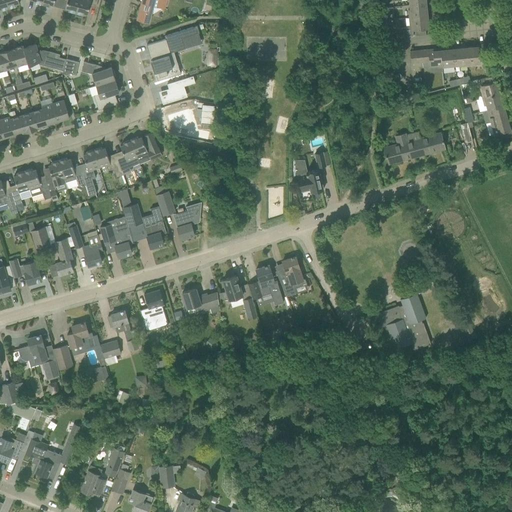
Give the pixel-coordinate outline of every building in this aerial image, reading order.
[(1,11),(9,8),(6,0),(0,0),(0,9),(1,9),(1,11)] [(6,0),(9,8),(17,6),(16,4),(19,3),(18,0),(6,0)] [(67,0),(65,9),(68,9),(68,11),(76,13),(79,0),(67,0)] [(79,0),(76,13),(84,15),(84,13),(87,14),(90,3),(97,5),(97,0),(79,0)] [(141,0),(137,20),(149,23),(151,15),(162,8),(164,9),(166,0),(141,0)] [(409,18),(427,16),(426,4),(409,5),(409,9),(408,9),(409,18)] [(396,29),(397,38),(413,36),(412,30),(429,29),(427,16),(409,18),(409,26),(411,25),(411,30),(406,31),(406,28),(396,29)] [(165,39),(146,45),(151,61),(152,61),(152,63),(151,63),(154,74),(155,73),(158,81),(181,74),(174,52),(186,48),(183,38),(198,33),(199,33),(197,26),(164,36),(165,39)] [(35,44),(23,48),(28,64),(29,65),(39,62),(39,64),(48,66),(63,71),(66,59),(59,57),(60,54),(43,50),(38,52),(35,44)] [(466,48),(467,66),(475,65),(475,63),(480,62),(480,56),(485,56),(484,44),(477,45),(477,46),(466,48)] [(12,49),(18,67),(28,64),(23,48),(23,46),(12,49)] [(208,48),(208,65),(218,66),(218,48),(208,48)] [(429,66),(430,66),(441,65),(440,48),(421,50),(422,56),(422,62),(428,62),(429,66)] [(441,67),(449,66),(454,65),(453,49),(449,49),(448,48),(440,48),(441,65),(441,67)] [(467,66),(466,48),(453,49),(454,65),(459,65),(459,67),(467,66)] [(1,53),(7,70),(18,67),(12,49),(1,53)] [(207,66),(207,55),(198,55),(198,66),(207,66)] [(76,75),(76,72),(79,62),(66,59),(63,71),(76,75)] [(83,62),(81,71),(92,74),(96,86),(115,80),(111,67),(100,71),(99,66),(83,62)] [(487,77),(477,80),(478,83),(478,86),(480,85),(481,89),(480,90),(482,98),(500,93),(497,82),(499,82),(497,75),(487,77)] [(169,90),(161,93),(165,104),(177,100),(177,99),(183,97),(180,88),(184,86),(195,83),(193,76),(167,84),(168,89),(169,90)] [(119,92),(115,80),(96,86),(89,88),(91,96),(94,95),(95,101),(98,110),(116,105),(113,94),(119,92)] [(503,105),(500,93),(482,98),(484,105),(486,105),(487,109),(503,105)] [(471,94),(464,95),(466,102),(473,100),(471,94)] [(53,104),(58,121),(69,117),(64,100),(53,104)] [(47,124),(58,121),(53,104),(42,107),(48,126),(47,124)] [(214,106),(202,104),(200,122),(212,123),(214,106)] [(403,111),(402,104),(394,106),(395,113),(403,111)] [(487,109),(490,122),(509,117),(506,109),(505,110),(503,105),(487,109)] [(31,112),(37,130),(48,126),(42,107),(41,107),(42,109),(31,112)] [(189,108),(166,116),(169,124),(173,122),(174,126),(175,128),(187,131),(186,137),(208,141),(210,132),(196,129),(189,108)] [(37,130),(31,112),(21,116),(26,133),(37,130)] [(471,114),(465,115),(467,123),(468,123),(473,122),(471,114)] [(9,117),(15,136),(26,133),(21,116),(10,119),(9,117)] [(0,119),(0,126),(3,138),(14,134),(15,136),(9,117),(0,119)] [(511,125),(509,117),(490,122),(493,133),(492,134),(494,141),(505,138),(504,132),(510,130),(509,126),(511,125)] [(472,141),(469,128),(467,123),(460,124),(465,143),(472,141)] [(445,148),(443,139),(441,133),(420,139),(418,132),(405,136),(405,133),(395,136),(397,144),(393,146),(384,148),(388,164),(445,148)] [(138,137),(130,140),(140,163),(150,159),(148,153),(158,149),(151,133),(144,136),(145,138),(142,139),(141,137),(138,138),(138,137)] [(121,170),(123,175),(131,172),(129,168),(140,163),(130,140),(123,143),(123,145),(120,146),(125,157),(117,160),(121,170)] [(121,170),(117,160),(116,157),(109,159),(105,148),(102,149),(101,147),(94,150),(99,168),(106,166),(108,171),(113,169),(116,177),(123,175),(121,170)] [(88,170),(81,172),(85,183),(93,181),(92,179),(95,178),(93,170),(99,168),(94,150),(86,152),(86,154),(83,155),(86,164),(88,170)] [(322,152),(314,154),(318,167),(330,164),(327,151),(322,152)] [(81,172),(75,174),(70,159),(67,160),(66,158),(59,160),(66,182),(76,179),(78,186),(85,183),(81,172)] [(66,182),(59,160),(51,163),(52,165),(48,165),(52,178),(48,179),(50,185),(54,184),(55,186),(66,182)] [(293,165),(293,176),(298,175),(298,176),(302,192),(310,190),(311,192),(323,190),(319,170),(306,173),(304,163),(293,165)] [(32,169),(24,171),(30,190),(32,197),(43,193),(43,196),(45,200),(51,198),(50,194),(49,189),(48,188),(47,184),(45,179),(39,181),(36,169),(32,170),(32,169)] [(11,190),(15,205),(16,205),(22,203),(19,193),(30,190),(24,171),(16,173),(17,175),(14,176),(17,188),(11,190)] [(0,205),(8,203),(9,207),(15,205),(11,190),(4,192),(1,180),(0,180),(0,205)] [(49,189),(50,194),(51,198),(53,202),(59,200),(55,186),(48,188),(49,189)] [(95,187),(87,190),(89,195),(95,193),(96,193),(95,187)] [(126,188),(117,191),(119,199),(129,196),(126,188)] [(167,191),(156,195),(163,216),(174,212),(167,191)] [(187,211),(173,214),(175,218),(177,227),(178,230),(180,239),(194,235),(191,226),(191,224),(199,222),(201,202),(186,207),(187,211)] [(22,203),(16,205),(18,211),(25,209),(23,203),(22,203)] [(130,227),(143,223),(139,209),(137,203),(124,207),(126,213),(130,227)] [(87,207),(80,209),(83,220),(91,218),(87,207)] [(99,214),(92,216),(95,225),(102,223),(99,214)] [(143,224),(147,236),(147,239),(150,248),(164,244),(161,235),(166,233),(162,218),(143,224)] [(26,223),(19,225),(22,233),(28,231),(26,223)] [(133,240),(127,223),(112,228),(111,224),(99,227),(104,244),(113,241),(114,246),(115,248),(118,258),(132,254),(128,242),(133,240)] [(73,226),(68,228),(75,248),(84,245),(76,225),(76,224),(72,225),(73,226)] [(35,230),(31,231),(32,232),(36,247),(49,244),(44,227),(35,230)] [(82,247),(85,255),(88,267),(102,263),(99,252),(103,251),(98,235),(88,238),(90,245),(82,247)] [(67,238),(55,242),(59,256),(61,255),(63,261),(56,263),(56,266),(59,275),(73,271),(70,262),(69,260),(73,259),(67,238)] [(299,268),(296,257),(282,261),(285,272),(278,275),(278,274),(277,274),(286,297),(296,294),(294,287),(306,283),(301,267),(300,267),(300,268),(299,268)] [(28,284),(41,280),(39,271),(38,268),(38,269),(36,261),(20,266),(17,258),(9,261),(14,278),(22,275),(22,274),(24,273),(28,284)] [(0,292),(11,290),(10,287),(16,286),(10,265),(4,266),(4,265),(0,266),(0,292)] [(277,282),(275,283),(272,277),(273,277),(272,275),(269,265),(256,269),(259,279),(259,280),(249,283),(253,298),(270,292),(274,305),(283,302),(277,282)] [(310,272),(306,274),(307,276),(309,276),(311,281),(314,279),(310,272)] [(224,300),(230,300),(241,297),(241,294),(242,294),(239,287),(240,287),(239,285),(236,276),(223,280),(226,290),(226,291),(223,292),(224,300)] [(212,312),(221,310),(219,300),(217,293),(207,296),(207,294),(198,297),(196,289),(182,293),(187,308),(197,305),(200,311),(210,308),(212,312)] [(140,309),(139,309),(146,332),(160,327),(158,322),(167,319),(163,309),(161,309),(160,306),(164,305),(159,290),(144,294),(148,308),(140,310),(140,309)] [(395,349),(404,345),(410,343),(413,351),(431,344),(423,323),(422,323),(421,320),(426,319),(417,294),(401,300),(403,306),(399,307),(398,306),(376,314),(381,327),(387,325),(395,349)] [(251,298),(243,301),(249,321),(257,318),(251,298)] [(136,339),(133,339),(125,310),(118,312),(116,311),(112,312),(111,314),(111,316),(108,317),(111,327),(114,325),(116,333),(123,331),(130,351),(139,348),(136,339)] [(180,311),(173,313),(176,321),(183,319),(180,311)] [(463,321),(458,323),(456,317),(447,321),(459,346),(468,341),(472,339),(463,321)] [(96,345),(92,332),(88,333),(85,322),(71,326),(73,333),(67,334),(71,347),(85,343),(86,348),(96,345)] [(29,346),(17,349),(18,349),(20,355),(20,357),(22,358),(24,360),(27,360),(29,360),(30,363),(47,359),(44,347),(43,345),(41,335),(27,339),(29,346)] [(210,338),(205,344),(214,351),(218,345),(210,338)] [(117,341),(100,346),(104,358),(104,359),(121,354),(117,341)] [(59,370),(72,366),(66,346),(54,349),(59,370)] [(47,362),(43,363),(47,378),(59,375),(54,360),(47,362)] [(148,371),(161,368),(164,367),(163,362),(147,366),(148,371)] [(91,378),(92,383),(104,379),(108,377),(105,366),(101,368),(101,366),(93,369),(91,378)] [(145,375),(134,376),(136,387),(146,386),(145,375)] [(19,400),(13,382),(1,386),(6,404),(19,400)] [(119,401),(127,404),(130,394),(123,391),(119,401)] [(29,407),(25,417),(31,419),(35,409),(29,407)] [(36,409),(33,419),(37,420),(41,411),(36,409)] [(136,423),(135,431),(144,432),(144,424),(136,423)] [(32,438),(26,454),(34,457),(32,461),(39,464),(35,472),(47,477),(47,476),(53,479),(56,472),(60,461),(59,460),(61,455),(47,449),(49,445),(40,441),(42,436),(34,432),(32,438)] [(18,433),(15,440),(23,443),(26,436),(18,433)] [(0,458),(7,461),(9,455),(17,458),(23,443),(15,440),(14,443),(1,438),(0,440),(0,458)] [(61,455),(59,460),(60,461),(68,464),(76,445),(67,442),(61,455)] [(113,477),(123,454),(115,451),(105,474),(113,477)] [(123,464),(113,489),(123,493),(128,479),(131,473),(128,472),(130,466),(123,464)] [(90,465),(86,477),(81,490),(98,497),(102,488),(104,484),(106,479),(99,476),(102,470),(90,465)] [(161,488),(175,486),(172,465),(159,467),(160,472),(160,480),(161,488)] [(198,468),(195,473),(203,477),(205,471),(198,468)] [(152,497),(133,490),(129,501),(135,504),(132,510),(137,511),(146,511),(150,504),(152,497)] [(187,492),(185,495),(180,493),(178,499),(180,500),(176,511),(175,511),(190,511),(193,505),(199,507),(201,501),(192,498),(194,495),(187,492)] [(211,508),(209,511),(249,511),(254,501),(255,500),(245,496),(245,497),(243,502),(239,511),(232,508),(229,511),(225,511),(214,508),(212,507),(211,508)] [(260,511),(263,504),(264,503),(255,500),(254,501),(249,511),(260,511)]
